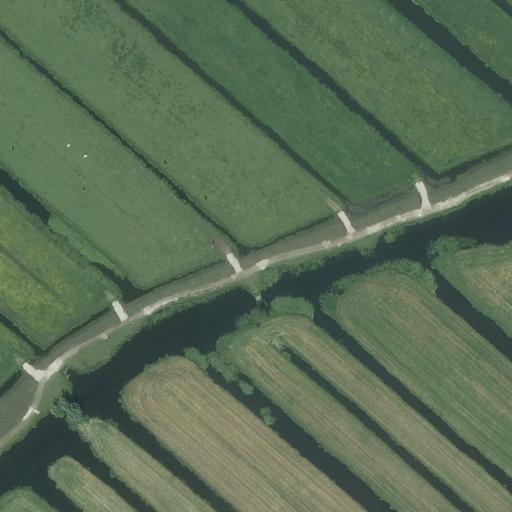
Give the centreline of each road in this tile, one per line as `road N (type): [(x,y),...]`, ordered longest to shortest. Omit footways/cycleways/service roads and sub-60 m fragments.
road 1 (track): [(511,172),(441,207),(171,295),(65,350),(0,414)]
road 2 (track): [(356,234),(260,144)]
